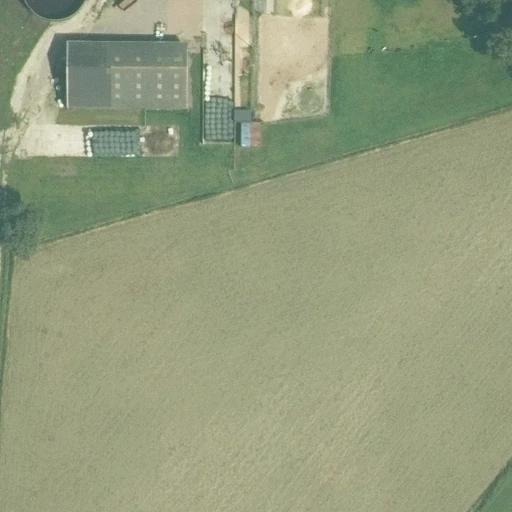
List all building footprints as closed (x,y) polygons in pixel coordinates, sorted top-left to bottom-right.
[(20,0),(24,28),(62,23),(59,0),(20,0)] [(185,49),(105,48),(104,108),(184,109),(185,49)] [(204,85),(221,85),(221,63),(204,63),(204,85)] [(203,110),(205,173),(220,173),(218,110),(203,110)] [(242,143),(252,143),(252,125),(242,125),(242,143)] [(131,155),(173,154),(172,132),(131,133),(131,155)]
